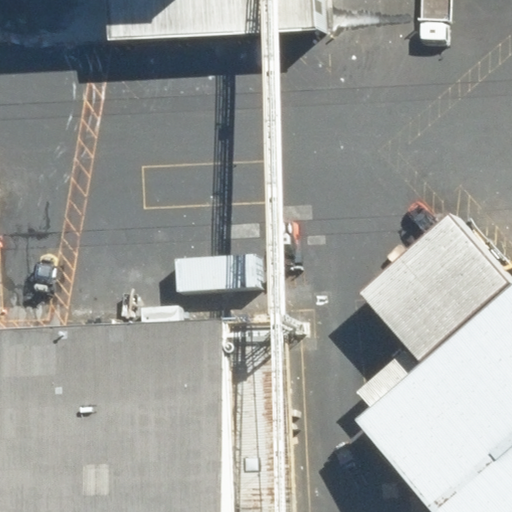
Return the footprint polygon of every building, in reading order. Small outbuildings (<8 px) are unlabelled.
[(121,0),(122,45),(326,40),(324,0),(121,0)] [(467,192),(477,183),(511,151),(511,60),(422,141),(467,192)] [(511,221),(511,151),(477,183),(511,221)] [(382,291),(447,363),(511,305),(511,265),(467,215),(382,291)] [(458,511),(511,511),(511,305),(447,363),(437,372),(388,417),(379,424),(458,511)] [(0,511),(267,511),(260,333),(0,344),(0,511)] [(388,417),(437,372),(419,352),(369,396),(388,417)]
